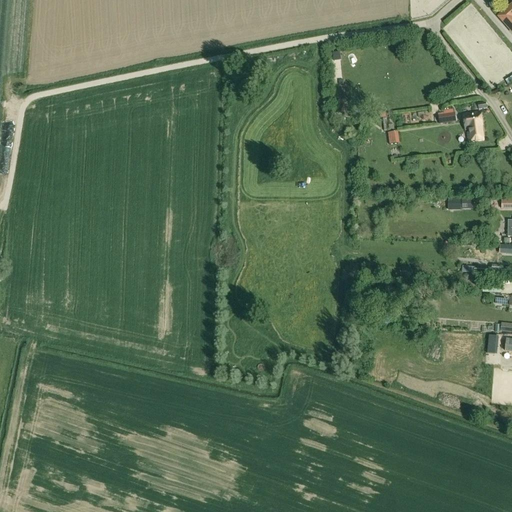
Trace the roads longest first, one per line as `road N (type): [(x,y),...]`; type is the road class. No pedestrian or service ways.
road 1 (unclassified): [(0,208),(28,98),(432,22)]
road 2 (unclassified): [(511,141),(432,22)]
